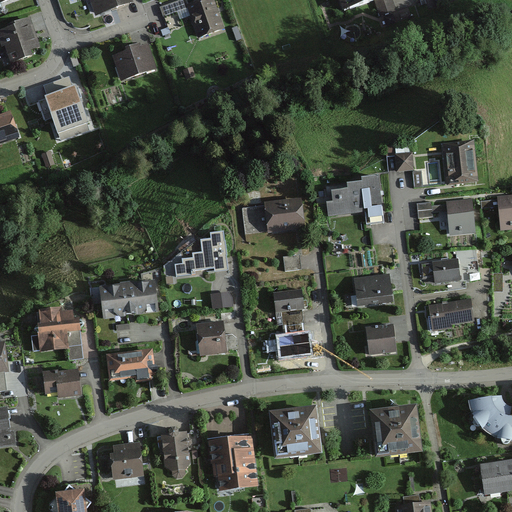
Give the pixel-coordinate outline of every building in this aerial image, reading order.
[(129,0),(91,0),(96,15),(131,4),(129,0)] [(189,0),(160,10),(164,19),(191,10),(201,39),(226,31),(215,0),(211,0),(191,7),(189,0)] [(392,0),(343,0),(349,13),(375,3),(381,19),(398,12),(392,0)] [(30,20),(0,29),(0,36),(7,56),(13,54),(16,63),(32,57),(29,50),(39,47),(30,20)] [(149,46),(117,57),(125,82),(157,71),(149,46)] [(63,95),(46,101),(58,134),(89,123),(76,85),(61,90),(63,95)] [(12,117),(0,121),(0,145),(20,139),(12,117)] [(471,145),(443,148),(447,185),(475,182),(471,145)] [(412,158),(398,160),(399,173),(414,171),(412,158)] [(334,204),(326,204),(327,217),(369,213),(369,220),(383,219),(380,177),(361,179),(361,183),(347,184),(347,189),(332,190),(334,204)] [(511,196),(498,198),(502,229),(511,228),(511,196)] [(302,201),(266,206),(269,233),(305,228),(302,201)] [(433,202),(419,203),(420,217),(434,216),(433,202)] [(472,202),(447,205),(451,235),(475,232),(472,202)] [(184,265),(176,266),(177,276),(228,270),(224,233),(211,234),(211,240),(202,241),(203,253),(194,254),(194,259),(184,260),(184,265)] [(285,256),(287,270),(303,268),(301,254),(285,256)] [(457,261),(433,265),(436,283),(460,279),(457,261)] [(389,279),(355,283),(358,304),(391,300),(389,279)] [(156,311),(153,283),(127,286),(131,314),(156,311)] [(131,314),(127,286),(102,289),(105,317),(131,314)] [(234,292),(212,293),(213,307),(234,306),(234,292)] [(283,313),(284,325),(303,323),(301,310),(303,310),(301,292),(275,295),(277,313),(283,313)] [(470,302),(431,309),(434,329),(474,323),(470,302)] [(35,310),(40,352),(82,347),(79,319),(72,320),(71,313),(62,314),(61,306),(35,310)] [(304,336),(303,323),(284,325),(286,338),(281,339),(283,357),(309,354),(307,336),(304,336)] [(222,324),(197,327),(201,357),(226,354),(222,324)] [(395,327),(366,331),(368,356),(397,353),(395,327)] [(5,345),(0,345),(0,372),(8,372),(5,345)] [(153,352),(108,357),(111,381),(137,378),(138,382),(157,380),(153,352)] [(81,371),(45,375),(48,396),(63,394),(63,400),(84,398),(81,371)] [(511,410),(507,409),(504,405),(502,403),(500,400),(500,398),(469,403),(470,409),(475,419),(481,427),(489,435),(499,440),(510,442),(511,442),(511,410)] [(317,408),(271,413),(277,459),(323,453),(317,408)] [(416,408),(371,414),(377,457),(422,452),(416,408)] [(8,409),(0,409),(0,448),(19,446),(17,431),(11,432),(8,409)] [(187,433),(161,437),(165,470),(174,469),(174,475),(178,478),(182,477),(184,475),(183,468),(191,467),(187,433)] [(246,438),(209,441),(211,466),(218,465),(220,491),(257,488),(254,449),(247,450),(246,438)] [(139,446),(111,450),(116,481),(144,477),(139,446)] [(511,461),(481,466),(485,494),(511,490),(511,461)] [(68,485),(48,509),(51,511),(84,511),(85,511),(90,504),(68,485)]
